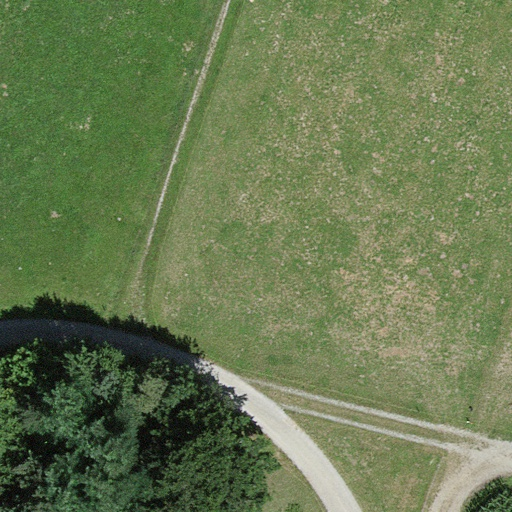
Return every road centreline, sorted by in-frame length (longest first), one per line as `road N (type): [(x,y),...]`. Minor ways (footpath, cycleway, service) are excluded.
road 1 (track): [(0,338),(69,331),(511,433)]
road 2 (track): [(350,511),(309,457),(210,359)]
